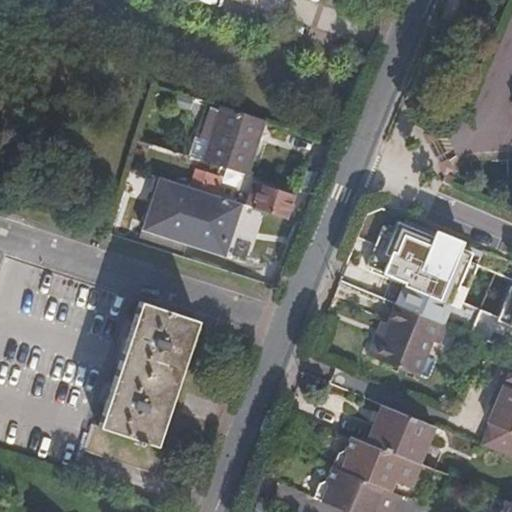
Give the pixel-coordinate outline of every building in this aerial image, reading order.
[(220,109),(204,161),(247,175),(264,123),(220,109)] [(229,200),(214,195),(159,177),(143,228),(220,252),(237,202),(229,200)] [(260,184),(252,207),(284,217),(292,194),(260,184)] [(472,252),(395,222),(392,230),(383,226),(367,266),(407,281),(398,303),(442,320),(448,305),(459,309),(477,265),(468,262),(472,252)] [(511,284),(497,323),(511,328),(511,284)] [(436,342),(442,320),(398,303),(394,303),(386,322),(391,325),(385,339),(376,335),(368,355),(415,375),(430,340),(436,342)] [(83,454),(155,478),(163,450),(155,447),(193,323),(134,305),(97,429),(91,427),(83,454)] [(511,367),(507,365),(498,386),(502,387),(487,423),(490,425),(481,446),(511,458),(511,367)] [(418,464),(434,426),(382,405),(366,443),(418,464)] [(409,486),(418,464),(366,443),(350,436),(346,448),(336,449),(330,465),(388,489),(393,479),(409,486)] [(389,511),(398,493),(388,489),(330,465),(324,478),(317,480),(311,496),(350,511),(357,511),(360,507),(372,511),(389,511)] [(511,511),(511,502),(496,496),(490,511),(486,511),(511,511)]
